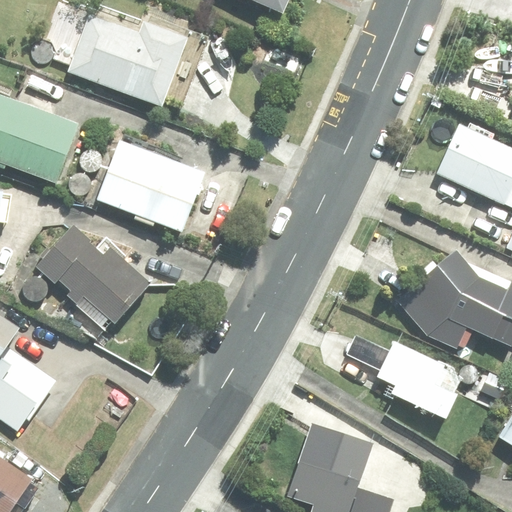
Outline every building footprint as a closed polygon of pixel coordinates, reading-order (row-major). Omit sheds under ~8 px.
[(241,0),(285,20),(294,0),(241,0)] [(6,30),(15,30),(15,20),(7,20),(6,30)] [(91,20),(69,76),(163,113),(189,47),(147,30),(143,41),(91,20)] [(0,103),(0,166),(58,189),(80,134),(0,103)] [(511,153),(461,130),(439,177),(511,210),(511,153)] [(121,147),(98,204),(183,238),(206,182),(121,147)] [(73,297),(69,301),(78,310),(85,302),(117,330),(152,291),(111,254),(105,262),(91,250),(93,248),(74,231),(51,257),(48,254),(40,262),(44,265),(36,273),(55,289),(59,285),(73,297)] [(511,359),(508,368),(511,369),(511,284),(498,277),(492,289),(478,282),(457,257),(438,273),(433,265),(422,273),(429,281),(400,304),(428,339),(458,353),(467,332),(511,353),(511,359)] [(0,421),(17,434),(52,382),(12,354),(22,338),(0,322),(0,421)] [(397,392),(393,399),(448,426),(459,402),(437,392),(446,371),(395,346),(390,357),(364,344),(354,365),(379,378),(377,382),(397,392)] [(484,373),(477,387),(488,393),(495,379),(484,373)] [(511,422),(500,442),(511,449),(511,422)] [(310,507),(308,511),(344,511),(367,446),(327,433),(319,456),(309,453),(304,467),(296,464),(284,498),(310,507)] [(0,511),(27,511),(40,495),(33,490),(35,488),(0,463),(0,511)]
